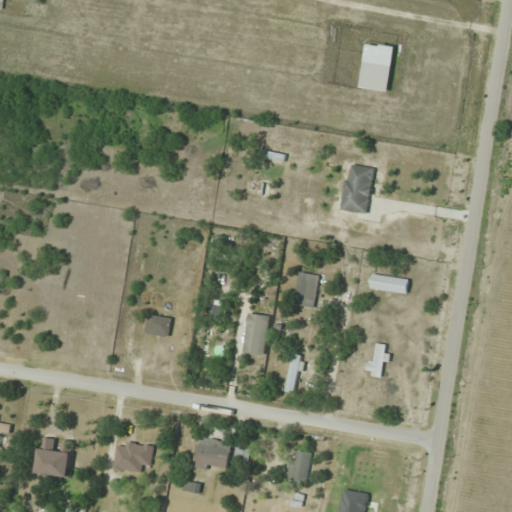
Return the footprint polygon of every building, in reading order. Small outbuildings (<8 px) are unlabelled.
[(342,209),(369,213),(375,166),(348,163),(342,209)] [(294,303),(314,307),(321,274),(301,270),(294,303)] [(410,278),(374,272),(371,287),(408,293),(410,278)] [(137,312),(127,311),(123,346),(133,347),(137,312)] [(244,352),(265,354),(270,314),(249,311),(244,352)] [(385,377),(391,345),(377,342),(373,361),(369,360),(367,374),(385,377)] [(302,354),(293,352),(286,390),(295,391),(302,354)] [(36,472),(69,477),(74,440),(63,439),(62,450),(53,448),(55,438),(41,436),(36,472)] [(227,471),(232,441),(198,436),(193,465),(227,471)] [(155,445),(119,439),(114,468),(140,472),(142,463),(151,464),(155,445)] [(306,482),(313,452),(292,448),(285,478),(306,482)]
